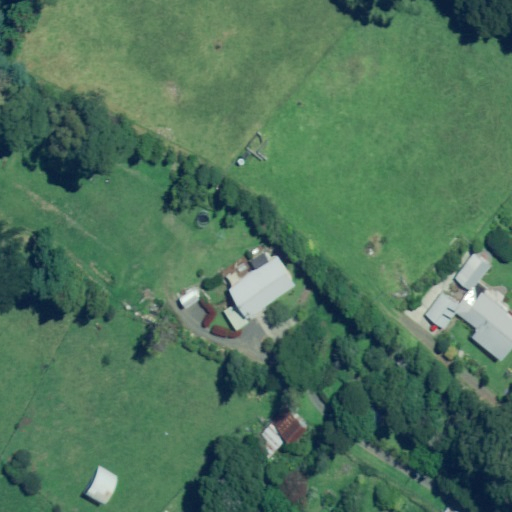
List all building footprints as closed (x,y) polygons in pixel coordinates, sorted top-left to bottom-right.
[(247,310),(296,279),(279,252),(270,258),(266,250),(252,259),(257,267),(230,284),(240,300),(225,309),(236,327),(252,318),(247,310)] [(456,276),(472,288),(479,278),(490,264),(475,252),(456,276)] [(465,315),(479,326),(473,333),(503,356),(511,343),(511,311),(484,290),(488,285),(479,278),(472,288),(460,303),(456,309),(465,315)] [(465,288),(456,281),(450,290),(459,297),(465,288)] [(199,295),(194,287),(180,295),(185,304),(199,295)] [(456,309),(460,303),(443,290),(427,312),(444,325),(456,309)] [(309,423),(287,405),(256,443),(271,456),(287,436),(293,441),(309,423)] [(386,414),(376,405),(363,419),(374,428),(386,414)]
